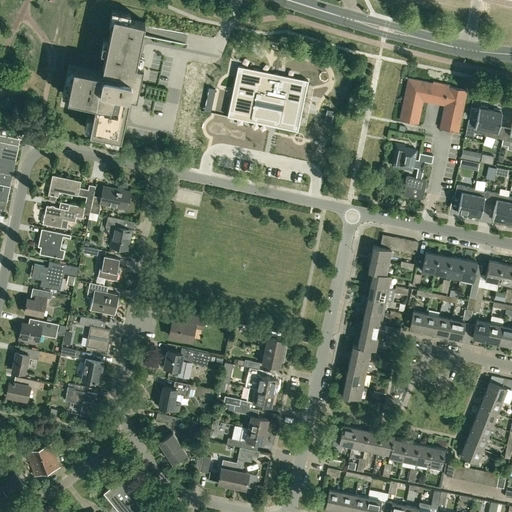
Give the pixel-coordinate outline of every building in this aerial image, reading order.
[(114,15),(102,71),(74,65),(67,97),(95,102),(93,114),(89,131),(121,137),(129,95),(136,96),(143,65),(135,64),(144,22),(114,15)] [(238,65),(227,116),(231,116),(231,115),(274,124),(276,124),(276,125),(276,126),(277,126),(297,130),(308,80),(238,65)] [(408,78),(399,119),(418,123),(423,100),(444,105),(440,127),(458,131),(467,90),(449,86),(449,84),(433,81),(433,83),(408,78)] [(209,87),(205,105),(212,106),(215,88),(209,87)] [(485,135),(490,109),(487,108),(487,107),(481,105),(480,107),(479,107),(476,121),(468,119),(465,134),(473,135),(474,131),(485,134),(484,135),(485,135)] [(502,139),(505,127),(499,126),(502,112),(500,111),(501,109),(494,108),(494,110),(490,109),(485,135),(502,139)] [(333,110),(327,109),(325,121),(331,122),(333,110)] [(502,139),(511,140),(511,121),(511,128),(505,127),(502,139)] [(0,156),(13,159),(18,138),(0,134),(0,156)] [(433,155),(420,152),(418,159),(414,158),(416,151),(414,149),(410,148),(409,146),(407,147),(404,147),(403,145),(397,143),(395,145),(394,151),(395,153),(393,163),(394,165),(401,166),(403,165),(406,165),(407,168),(410,168),(412,167),(418,168),(416,177),(414,177),(413,176),(407,175),(405,176),(404,180),(406,182),(403,193),(405,195),(422,199),(423,194),(422,192),(422,190),(426,191),(426,188),(423,187),(423,185),(426,184),(426,181),(425,179),(421,178),(425,161),(432,163),(433,155)] [(0,171),(10,174),(13,159),(0,156),(0,171)] [(488,166),(486,178),(493,179),(496,168),(488,166)] [(78,194),(79,186),(81,181),(53,175),(49,194),(58,195),(59,190),(78,194)] [(469,213),(474,187),(457,184),(454,196),(460,197),(457,211),(459,211),(458,213),(465,214),(465,213),(469,213)] [(102,197),(101,202),(101,203),(127,208),(130,191),(104,186),(102,197)] [(483,202),(489,203),(492,191),(486,190),(485,191),(474,189),(475,187),(474,187),(469,213),(472,214),(472,216),(478,217),(479,215),(480,216),(483,202)] [(500,220),(504,220),(509,196),(498,194),(498,192),(492,191),(489,203),(495,204),(492,218),(494,218),(493,220),(500,222),(500,220)] [(91,207),(93,195),(94,193),(88,192),(84,206),(91,207)] [(91,207),(90,212),(99,214),(101,204),(98,204),(100,196),(93,195),(91,207)] [(91,207),(84,206),(69,203),(68,209),(46,205),(43,223),(61,227),(62,218),(75,221),(76,216),(82,217),(83,213),(89,215),(90,212),(91,207)] [(122,227),(124,219),(108,215),(106,224),(106,223),(105,226),(110,233),(113,234),(111,245),(110,245),(127,249),(131,229),(122,227)] [(42,241),(39,253),(63,258),(65,249),(60,248),(63,236),(70,237),(71,234),(42,228),(39,240),(42,241)] [(383,234),(380,246),(386,247),(389,235),(383,234)] [(389,235),(386,247),(391,248),(392,249),(394,236),(389,235)] [(394,236),(392,249),(398,250),(400,237),(394,236)] [(400,237),(398,250),(404,251),(406,239),(400,237)] [(406,239),(404,251),(410,252),(412,240),(406,239)] [(412,240),(410,252),(416,254),(418,241),(412,240)] [(386,247),(380,246),(373,245),(371,258),(389,261),(391,248),(386,247)] [(99,249),(86,246),(85,252),(98,255),(99,249)] [(435,272),(439,253),(425,251),(422,270),(435,272)] [(447,275),(451,256),(439,253),(435,272),(447,275)] [(117,270),(120,258),(104,255),(102,267),(100,267),(98,276),(117,280),(119,271),(117,270)] [(460,278),(464,259),(451,256),(447,275),(460,278)] [(386,274),(386,273),(389,261),(371,258),(368,270),(373,271),(386,274)] [(464,259),(460,278),(473,280),(477,261),(464,259)] [(79,266),(65,263),(49,260),(48,266),(34,263),(31,277),(41,279),(40,285),(60,289),(63,272),(77,275),(79,266)] [(498,282),(502,263),(489,260),(485,279),(498,282)] [(511,284),(511,278),(511,264),(502,263),(498,282),(511,284)] [(386,273),(386,274),(373,271),(370,283),(388,287),(391,274),(386,273)] [(415,273),(412,285),(419,287),(421,274),(415,273)] [(75,276),(68,274),(66,283),(73,284),(75,276)] [(108,286),(90,282),(87,296),(93,297),(91,308),(114,313),(118,295),(107,293),(108,286)] [(386,299),(388,287),(370,283),(368,296),(386,299)] [(475,297),(478,285),(472,284),(469,296),(475,297)] [(475,297),(482,298),(484,286),(478,285),(475,297)] [(51,298),(52,291),(33,287),(30,298),(27,298),(24,311),(43,315),(46,297),(51,298)] [(383,312),(386,299),(368,296),(365,308),(383,312)] [(473,310),(475,297),(469,296),(467,308),(473,310)] [(479,311),(482,298),(475,297),(473,310),(479,311)] [(380,324),(383,312),(365,308),(362,320),(380,324)] [(422,331),(426,313),(413,310),(409,328),(422,331)] [(435,333),(439,315),(426,313),(422,331),(435,333)] [(110,329),(100,326),(101,320),(81,315),(79,323),(90,325),(86,345),(106,350),(110,329)] [(204,318),(189,315),(188,323),(173,319),(169,335),(192,340),(192,339),(191,339),(194,326),(202,327),(204,318)] [(448,336),(452,318),(439,315),(435,333),(448,336)] [(452,318),(448,336),(461,339),(465,321),(452,318)] [(58,323),(39,319),(38,325),(22,322),(18,340),(20,340),(21,337),(39,341),(40,332),(55,335),(58,323)] [(486,340),(490,322),(477,319),(473,337),(486,340)] [(378,336),(380,324),(362,320),(360,333),(378,336)] [(499,343),(502,325),(490,322),(486,340),(499,343)] [(511,345),(511,341),(511,326),(502,325),(499,343),(511,345)] [(267,329),(252,326),(251,332),(265,335),(267,329)] [(375,349),(378,336),(360,333),(357,345),(371,348),(375,349)] [(286,345),(284,345),(285,339),(268,335),(265,349),(285,353),(286,345)] [(357,345),(353,344),(350,357),(368,360),(371,348),(357,345)] [(38,359),(40,350),(22,346),(21,352),(16,351),(12,370),(25,372),(28,357),(38,359)] [(79,350),(62,346),(60,353),(78,357),(79,350)] [(205,363),(207,352),(186,347),(184,355),(182,355),(183,353),(167,350),(164,367),(179,370),(177,375),(188,378),(192,362),(202,364),(202,363),(205,363)] [(283,361),(285,353),(265,349),(262,363),(279,366),(281,360),(283,361)] [(224,357),(220,357),(217,356),(215,364),(218,365),(222,366),(224,357)] [(365,373),(368,360),(350,357),(347,369),(365,373)] [(104,362),(98,361),(86,358),(82,379),(99,382),(104,362)] [(244,365),(249,366),(259,368),(260,362),(245,359),(244,365)] [(233,363),(225,361),(221,379),(229,381),(233,363)] [(363,385),(365,373),(347,369),(345,381),(363,385)] [(277,379),(277,378),(252,373),(251,379),(258,381),(256,388),(277,392),(279,381),(276,381),(277,379)] [(39,388),(41,381),(25,378),(24,384),(10,381),(7,396),(26,400),(29,386),(39,388)] [(181,402),(183,394),(189,395),(190,388),(191,384),(175,380),(173,387),(163,385),(159,406),(179,410),(180,401),(181,402)] [(360,398),(363,385),(345,381),(342,394),(360,398)] [(485,393),(502,400),(507,388),(489,381),(485,393)] [(87,391),(88,386),(69,382),(65,400),(82,403),(80,414),(92,416),(97,393),(87,391)] [(277,392),(256,388),(249,386),(246,400),(271,405),(272,403),(275,403),(277,392)] [(497,412),(502,400),(485,393),(480,405),(497,412)] [(224,402),(235,404),(241,405),(242,399),(225,396),(224,402)] [(251,407),(241,405),(235,404),(233,411),(249,414),(251,407)] [(492,424),(497,412),(480,405),(475,417),(492,424)] [(171,422),(173,415),(157,412),(156,418),(171,422)] [(248,427),(266,431),(269,418),(251,415),(248,427)] [(487,436),(492,424),(475,417),(470,429),(487,436)] [(352,446),(356,427),(344,425),(340,444),(352,446)] [(263,443),(266,431),(248,427),(242,426),(240,439),(243,440),(243,439),(246,439),(263,443)] [(364,448),(368,429),(356,427),(352,446),(364,448)] [(377,451),(381,432),(368,429),(364,448),(377,451)] [(483,448),(487,436),(470,429),(465,442),(483,448)] [(165,452),(180,442),(173,431),(165,437),(162,433),(161,433),(157,435),(157,437),(159,440),(158,441),(165,452)] [(393,438),(394,438),(394,435),(381,432),(377,451),(390,454),(393,438)] [(240,446),(241,446),(243,440),(240,439),(226,436),(225,443),(240,446)] [(406,440),(394,438),(393,438),(390,454),(389,457),(402,459),(406,440)] [(415,462),(419,443),(406,440),(402,459),(415,462)] [(180,442),(165,452),(172,463),(187,453),(180,442)] [(478,461),(483,448),(465,442),(460,454),(478,461)] [(0,451),(2,455),(10,450),(8,447),(6,443),(0,446),(0,451)] [(27,451),(35,475),(59,466),(51,443),(27,451)] [(428,465),(432,446),(419,443),(415,462),(428,465)] [(251,461),(252,455),(258,456),(259,450),(241,446),(240,446),(237,458),(244,459),(251,461)] [(432,446),(428,465),(441,467),(445,448),(432,446)] [(201,470),(205,455),(198,454),(195,469),(201,470)] [(205,455),(201,470),(208,472),(211,457),(205,455)] [(330,457),(328,463),(341,466),(342,460),(330,457)] [(242,471),(244,459),(237,458),(235,469),(232,485),(245,488),(249,472),(242,471)] [(448,463),(446,475),(452,476),(454,464),(448,463)] [(454,464),(452,476),(457,477),(460,465),(454,464)] [(460,465),(457,477),(463,479),(465,466),(460,465)] [(232,485),(235,469),(221,466),(218,482),(232,485)] [(340,469),(328,466),(326,473),(339,475),(340,469)] [(465,466),(463,479),(468,480),(471,467),(465,466)] [(471,467),(468,480),(474,481),(477,469),(471,467)] [(477,469),(474,481),(479,482),(482,470),(477,469)] [(482,470),(479,482),(485,483),(488,471),(482,470)] [(118,511),(136,511),(146,504),(142,498),(145,496),(124,471),(118,476),(121,480),(105,493),(119,510),(118,511)] [(488,471),(485,483),(491,484),(493,472),(488,471)] [(493,472),(491,484),(496,486),(499,473),(493,472)] [(15,473),(0,486),(13,500),(28,487),(15,473)] [(499,473),(496,486),(503,487),(506,475),(499,473)] [(391,480),(388,492),(395,493),(397,481),(391,480)] [(339,509),(342,491),(329,488),(325,507),(339,509)] [(435,489),(432,502),(438,503),(441,490),(435,489)] [(441,490),(438,503),(445,504),(447,492),(441,490)] [(351,511),(355,494),(342,491),(339,509),(351,511)] [(364,511),(368,497),(355,494),(351,511),(364,511)] [(368,497),(364,511),(378,511),(381,499),(368,497)] [(403,511),(405,504),(392,502),(389,511),(403,511)]
